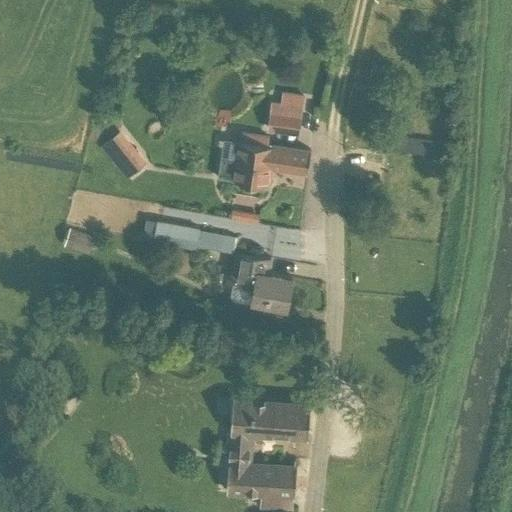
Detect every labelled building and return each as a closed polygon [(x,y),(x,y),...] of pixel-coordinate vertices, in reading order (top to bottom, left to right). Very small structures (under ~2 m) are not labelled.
[(303,97),(284,94),(283,105),(273,103),(269,129),(298,133),(303,97)] [(262,134),(241,131),(234,180),(268,185),(271,165),(308,170),(311,151),(260,144),(262,134)] [(121,132),(112,140),(117,146),(126,138),(121,132)] [(397,136),(396,152),(441,155),(442,139),(397,136)] [(132,146),(123,154),(135,168),(139,165),(141,167),(146,163),(132,146)] [(196,245),(199,228),(158,220),(155,237),(196,245)] [(65,246),(84,252),(86,243),(89,234),(70,228),(65,246)] [(269,273),(271,258),(236,252),(231,282),(253,286),(250,300),(287,307),(292,277),(269,273)] [(227,491),(293,495),(295,495),(297,466),(252,463),(254,434),(309,437),(311,401),(233,396),(231,430),(228,430),(227,463),(228,463),(227,491)]
